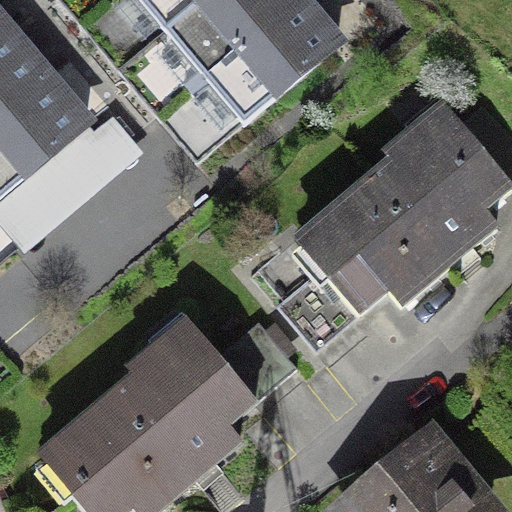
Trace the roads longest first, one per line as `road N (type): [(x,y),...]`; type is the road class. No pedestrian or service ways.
road 1 (residential): [(446,367),(270,511)]
road 2 (unknown): [(158,179),(139,132),(39,16)]
